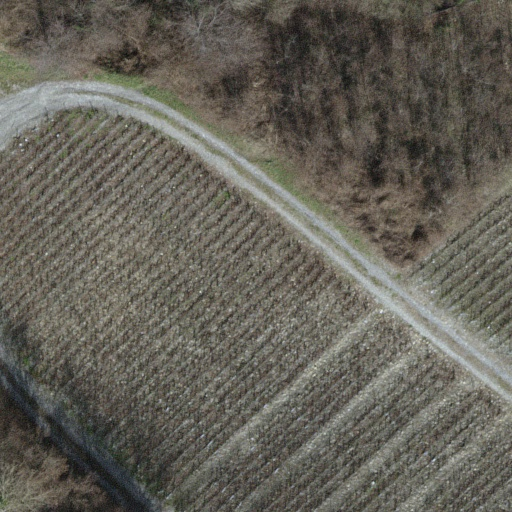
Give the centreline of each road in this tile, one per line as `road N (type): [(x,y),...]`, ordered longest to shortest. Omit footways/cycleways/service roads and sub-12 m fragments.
road 1 (track): [(0,134),(8,122),(93,95),(178,122),(511,389)]
road 2 (track): [(148,511),(36,413),(0,365)]
